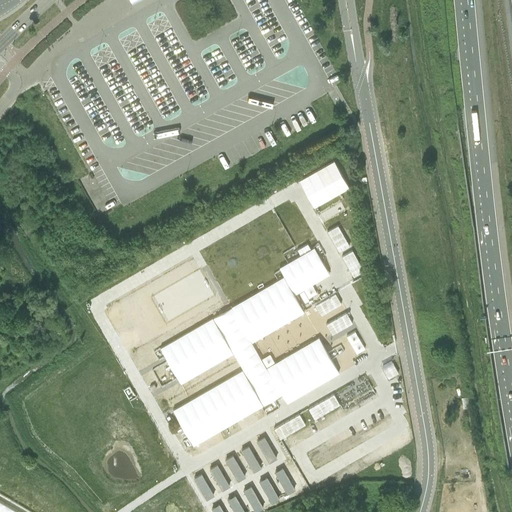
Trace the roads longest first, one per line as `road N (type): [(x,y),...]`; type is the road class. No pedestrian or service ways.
road 1 (unclassified): [(418,511),(426,442),(361,80)]
road 2 (trunk): [(467,0),(511,385)]
